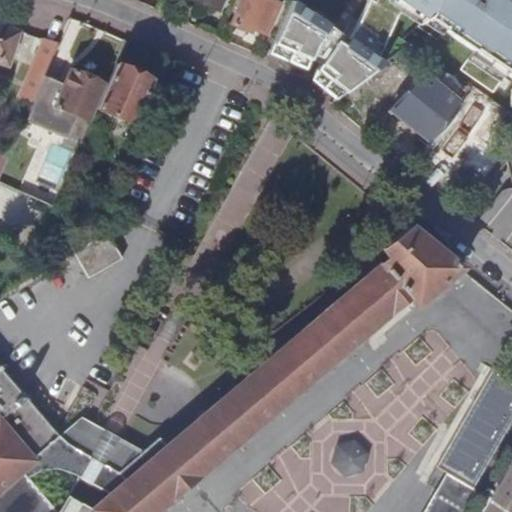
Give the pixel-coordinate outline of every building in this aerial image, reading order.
[(239,0),(229,25),(248,32),(250,29),(263,34),(277,3),(272,1),(272,0),(239,0)] [(348,39),(293,0),(269,54),(274,56),(279,58),(305,70),(310,59),(321,64),(316,70),(312,80),(322,88),(328,93),(336,99),(383,64),(377,59),(348,39)] [(367,0),(357,27),(348,39),(377,59),(398,12),(380,0),(376,0),(374,3),(367,0)] [(425,15),(401,0),(380,0),(398,12),(418,25),(428,18),(425,15)] [(429,12),(433,0),(401,0),(425,15),(429,12)] [(511,0),(433,0),(429,12),(425,15),(428,18),(443,28),(442,29),(473,50),(474,49),(506,71),(504,73),(511,78),(511,0)] [(0,64),(6,66),(18,32),(0,25),(0,64)] [(25,76),(39,83),(43,75),(56,44),(41,39),(25,76)] [(150,78),(114,63),(104,85),(94,108),(130,123),(150,78)] [(61,83),(43,75),(39,83),(24,118),(78,143),(94,108),(104,85),(68,68),(61,83)] [(428,139),(471,86),(446,69),(435,82),(422,71),(391,109),(428,139)] [(0,146),(0,171),(9,151),(0,146)] [(0,511),(154,511),(288,398),(406,298),(414,306),(459,268),(407,226),(381,246),(389,256),(298,333),(251,373),(163,447),(156,437),(142,449),(132,459),(111,448),(103,443),(96,439),(87,455),(75,474),(53,510),(22,475),(41,465),(55,436),(23,399),(21,400),(18,396),(11,401),(14,407),(0,418),(0,511)] [(122,260),(107,233),(72,253),(88,279),(122,260)] [(80,414),(55,436),(87,455),(96,439),(103,427),(80,414)] [(118,435),(111,448),(132,459),(142,449),(118,435)] [(87,455),(55,436),(41,465),(56,466),(62,469),(75,474),(87,455)] [(334,461),(344,474),(361,470),(363,454),(353,444),(339,447),(334,461)] [(426,511),(459,511),(460,511),(473,489),(448,474),(426,511)]
